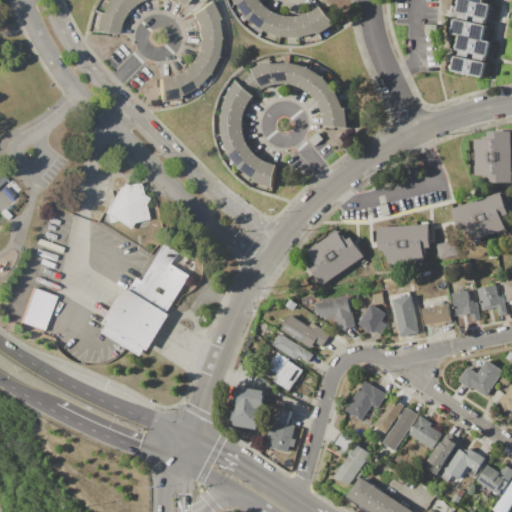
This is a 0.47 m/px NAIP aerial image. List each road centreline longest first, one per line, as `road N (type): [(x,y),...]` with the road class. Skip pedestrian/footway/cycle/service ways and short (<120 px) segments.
road 1 (residential): [(22,0),(42,43),(83,96),(202,218),(264,264)]
road 2 (residential): [(278,244),(211,194),(105,87),(49,0)]
road 3 (residential): [(297,503),(332,375),(355,357),(392,364),(511,337)]
road 4 (tertiary): [(278,244),(370,158),(420,132),(511,104)]
road 5 (secondary): [(189,435),(126,412),(0,344)]
road 6 (tertiary): [(264,264),(189,435)]
road 7 (secondary): [(311,511),(189,435)]
road 8 (residential): [(392,364),(511,443)]
road 9 (residential): [(370,0),(384,61),(417,134)]
road 10 (secondary): [(54,407),(178,462)]
